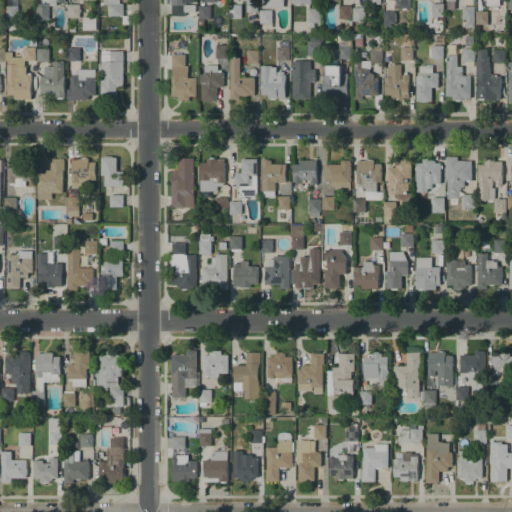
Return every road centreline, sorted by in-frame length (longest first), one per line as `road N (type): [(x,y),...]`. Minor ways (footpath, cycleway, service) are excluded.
road 1 (residential): [(511,319),(0,318)]
road 2 (residential): [(0,511),(511,510)]
road 3 (residential): [(511,128),(0,127)]
road 4 (tertiary): [(146,511),(146,0)]
